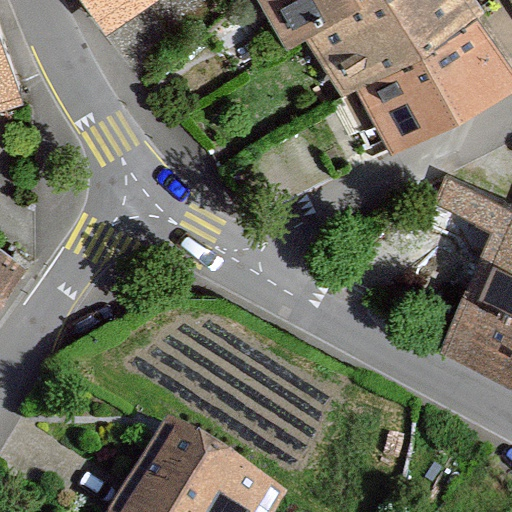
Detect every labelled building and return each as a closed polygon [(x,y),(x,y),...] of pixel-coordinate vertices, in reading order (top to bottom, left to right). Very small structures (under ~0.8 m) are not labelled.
[(92,0),(99,11),(116,0),(92,0)] [(360,80),(394,141),(511,76),(511,74),(462,0),(264,0),(287,41),(307,30),(343,89),(360,80)] [(16,89),(0,37),(0,95),(9,92),(16,89)] [(511,212),(450,184),(442,200),(492,225),(447,345),(511,374),(511,212)] [(0,288),(22,258),(0,242),(0,288)] [(278,511),(292,492),(175,418),(122,501),(114,511),(278,511)]
